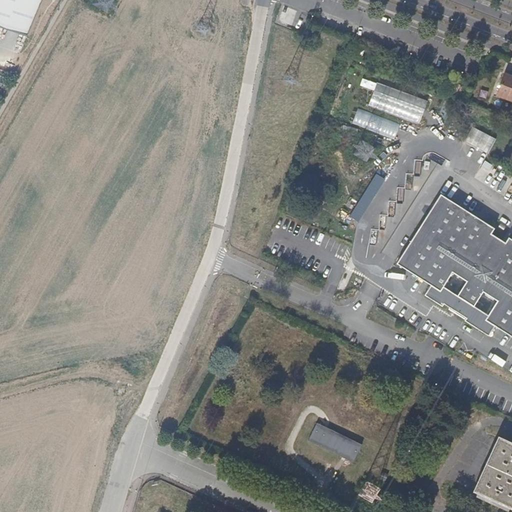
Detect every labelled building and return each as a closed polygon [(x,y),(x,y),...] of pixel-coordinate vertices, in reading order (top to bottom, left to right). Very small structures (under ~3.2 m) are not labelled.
[(0,0),(0,24),(30,34),(44,0),(0,0)] [(279,21),(299,26),(302,15),(282,9),(279,21)] [(365,49),(351,43),(348,52),(362,57),(365,49)] [(511,75),(505,73),(497,95),(511,100),(511,75)] [(426,103),(375,84),(367,106),(417,125),(426,103)] [(511,338),(511,241),(506,238),(503,243),(489,235),(492,229),(439,195),(395,265),(429,286),(424,295),(441,306),(443,304),(449,308),(454,301),(457,303),(461,306),(457,313),(464,318),(463,321),(487,335),(492,327),(511,338)] [(362,444),(316,423),(308,441),(353,462),(362,444)] [(511,503),(511,442),(503,438),(478,493),(510,507),(511,503)]
